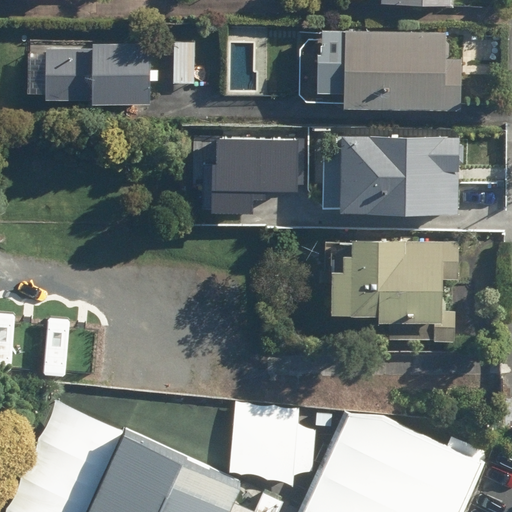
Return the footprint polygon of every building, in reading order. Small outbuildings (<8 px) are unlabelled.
[(457,27),(330,23),(328,83),(356,84),(355,98),(474,102),(476,56),(456,55),(457,27)] [(108,44),(38,42),(36,84),(59,85),(59,94),(158,98),(160,38),(108,36),(108,44)] [(202,38),(183,36),(181,80),(199,81),(202,38)] [(473,132),(350,126),(349,142),(330,141),(328,202),(469,209),(473,132)] [(306,143),(275,140),(272,174),(303,176),(306,143)] [(356,262),(343,262),(341,308),(452,314),(454,270),(465,270),(467,234),(358,228),(356,262)] [(57,348),(57,334),(16,332),(15,361),(49,362),(49,347),(57,348)] [(260,347),(232,333),(216,364),(254,383),(260,371),(251,366),(260,347)] [(111,343),(74,338),(71,368),(108,372),(111,343)] [(159,354),(123,349),(119,379),(154,384),(159,354)] [(200,359),(162,356),(160,386),(198,389),(200,359)] [(282,511),(297,481),(131,405),(81,511),(282,511)]
